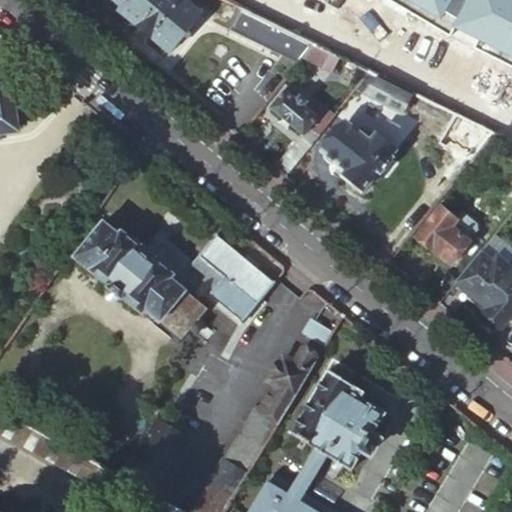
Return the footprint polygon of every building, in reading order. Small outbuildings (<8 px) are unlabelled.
[(110,0),(120,8),(118,11),(169,54),(202,14),(184,0),(110,0)] [(511,0),(296,0),(411,59),(422,36),(353,0),(474,0),(437,74),(484,97),(511,41),(511,0)] [(291,64),(304,39),(233,4),(227,1),(219,16),(229,21),(225,29),(260,48),(258,51),(286,66),(288,63),(291,64)] [(326,51),(314,44),(301,60),(320,70),(324,63),(320,61),(326,51)] [(329,74),(340,57),(326,51),(320,61),(324,63),(320,70),(329,74)] [(413,93),(369,72),(354,91),(401,115),(413,93)] [(18,130),(10,76),(0,77),(0,130),(5,129),(6,132),(18,130)] [(318,135),(336,112),(329,106),(327,107),(323,108),(316,116),(304,107),(307,103),(287,87),(269,109),(302,137),(309,128),(318,135)] [(369,143),(345,123),(322,152),(324,153),(323,155),(323,158),(330,164),(335,164),(336,163),(345,171),(340,178),(360,194),(378,173),(379,174),(391,160),(389,159),(395,152),(374,136),(369,143)] [(283,177),(292,166),(318,135),(309,128),(302,137),(275,171),(283,177)] [(511,143),(493,134),(488,140),(511,152),(511,143)] [(302,174),(292,166),(283,177),(292,185),(296,185),(302,178),(302,174)] [(456,222),(439,207),(415,239),(431,253),(433,251),(451,265),(469,244),(467,242),(477,230),(477,225),(466,215),(461,217),(456,222)] [(161,321),(186,290),(172,278),(175,274),(155,257),(156,256),(142,244),(140,246),(122,230),(118,234),(104,222),(74,257),(108,285),(107,286),(122,299),(124,297),(143,313),(146,309),(148,311),(148,317),(153,321),(159,319),(161,321)] [(218,238),(201,258),(222,275),(225,278),(212,294),(247,322),(276,285),(218,238)] [(492,262),(480,253),(437,304),(451,316),(466,299),(469,295),(486,309),(483,313),(482,314),(501,329),(511,315),(511,268),(497,256),(492,262)] [(212,276),(196,297),(201,301),(222,275),(201,258),(197,263),(212,276)] [(187,289),(186,290),(161,321),(182,336),(206,305),(201,301),(196,297),(187,289)] [(469,295),(466,299),(483,313),(486,309),(469,295)] [(326,349),(335,333),(315,321),(306,336),(326,349)] [(189,511),(223,511),(319,359),(307,351),(300,354),(293,364),(285,360),(259,402),(263,404),(249,427),(245,425),(189,511)] [(328,373),(290,435),(313,449),(325,457),(350,473),(362,454),(367,457),(372,455),(377,447),(376,442),(372,439),(386,416),(351,393),(354,389),(349,385),(351,381),(351,380),(351,377),(341,371),(335,372),(332,375),(328,373)] [(0,435),(112,498),(122,479),(120,477),(0,409),(0,435)] [(122,479),(141,489),(157,498),(189,440),(152,419),(120,477),(122,479)] [(325,457),(313,449),(290,487),(302,494),(325,457)] [(457,511),(477,465),(453,455),(428,511),(457,511)] [(290,487),(270,474),(247,511),(332,511),(302,494),(290,487)] [(182,511),(157,498),(141,489),(130,509),(134,511),(182,511)]
